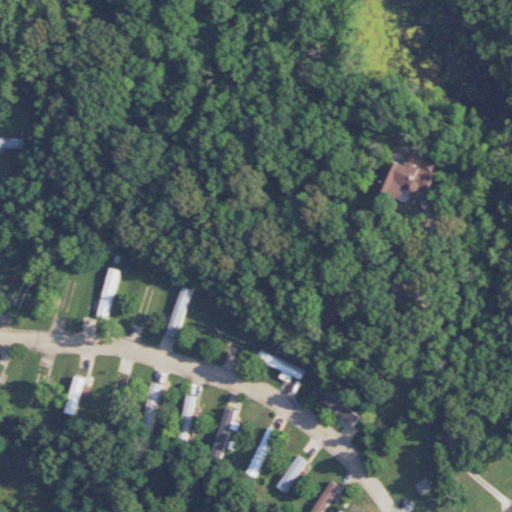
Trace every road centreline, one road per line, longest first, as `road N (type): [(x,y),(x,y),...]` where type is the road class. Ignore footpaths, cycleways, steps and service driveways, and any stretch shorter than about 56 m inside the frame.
road 1 (residential): [(392,511),(338,446),(255,391),(91,345),(0,338)]
road 2 (residential): [(511,511),(441,439),(421,203)]
